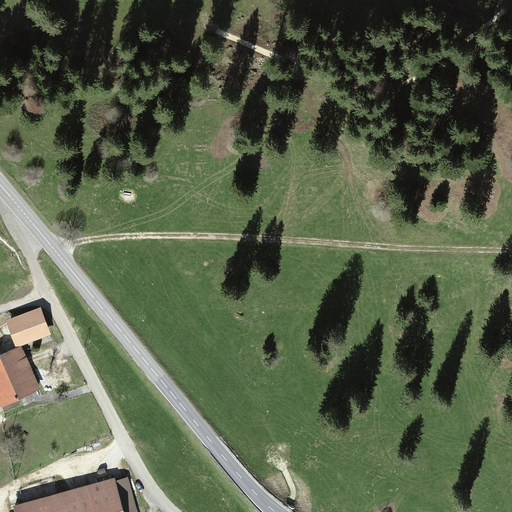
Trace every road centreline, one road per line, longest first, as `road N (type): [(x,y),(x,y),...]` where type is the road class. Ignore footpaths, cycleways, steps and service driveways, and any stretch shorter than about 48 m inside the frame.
road 1 (track): [(53,249),(109,239),(214,240),(511,254)]
road 2 (secondary): [(274,511),(21,209)]
road 3 (unclassified): [(21,209),(46,295),(170,511)]
